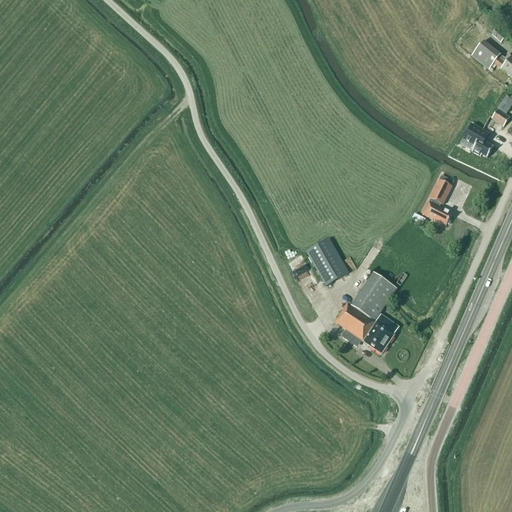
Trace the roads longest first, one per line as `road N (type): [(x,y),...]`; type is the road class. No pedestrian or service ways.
road 1 (unclassified): [(412,397),(357,380),(316,351),(199,136),(189,91),(171,61),(103,0)]
road 2 (trunk): [(385,511),(511,222)]
road 3 (unclassified): [(431,511),(434,449),(511,276)]
road 4 (unclassified): [(412,397),(511,178)]
road 5 (unclassified): [(279,511),(331,503),(364,484),(412,397)]
